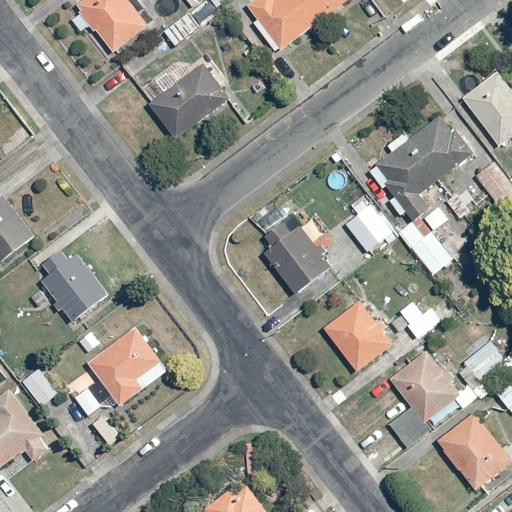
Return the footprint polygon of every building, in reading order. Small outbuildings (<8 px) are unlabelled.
[(84,0),(76,7),(81,13),(71,21),(85,38),(95,31),(113,54),(148,27),(127,0),(84,0)] [(257,0),(246,8),(259,25),(255,28),(275,55),(279,52),(349,0),(257,0)] [(212,21),(206,12),(196,20),(190,12),(164,32),(176,48),(212,21)] [(234,98),(207,62),(148,107),(176,143),(234,98)] [(511,92),(497,72),(463,99),(500,146),(511,136),(511,92)] [(421,215),(448,195),(438,182),(474,154),(441,113),(366,172),(389,202),(407,225),(399,231),(434,275),(455,258),(421,215)] [(511,195),(511,177),(498,160),(479,175),(502,204),(511,195)] [(481,203),(469,186),(449,201),(461,217),(481,203)] [(36,237),(5,196),(0,200),(0,231),(16,252),(36,237)] [(292,215),(284,204),(270,214),(265,207),(250,218),(273,249),(263,256),(293,297),(332,269),(292,215)] [(394,232),(372,205),(346,225),(368,253),(394,232)] [(70,261),(61,249),(40,265),(48,275),(40,281),(72,323),(109,295),(78,255),(70,261)] [(479,285),(459,301),(468,312),(488,297),(479,285)] [(376,314),(371,318),(359,302),(324,330),(357,372),(392,345),(381,330),(386,326),(376,314)] [(428,327),(411,305),(391,321),(408,343),(428,327)] [(87,363),(99,378),(76,395),(91,415),(114,399),(119,406),(142,390),(168,371),(136,327),(87,363)] [(102,343),(92,331),(79,341),(89,354),(102,343)] [(383,430),(388,426),(408,448),(425,433),(459,403),(465,409),(480,396),(469,383),(461,390),(426,350),(390,382),(398,392),(371,416),(383,430)] [(58,394),(38,369),(22,382),(43,407),(58,394)] [(511,375),(494,389),(511,412),(511,375)] [(52,448),(12,390),(0,397),(0,468),(26,451),(33,461),(52,448)] [(511,462),(511,460),(475,413),(437,443),(475,492),(511,462)] [(208,511),(207,511),(267,511),(242,479),(205,508),(208,511)]
